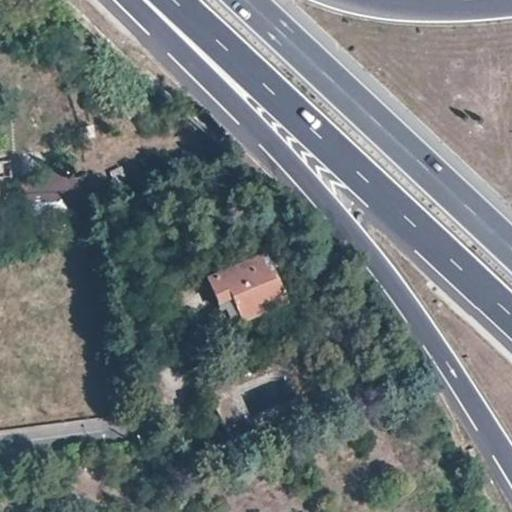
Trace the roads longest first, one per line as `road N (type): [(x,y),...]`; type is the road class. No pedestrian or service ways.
road 1 (trunk): [(133,0),(305,172),(372,252),(511,461)]
road 2 (trunk): [(163,0),(511,325)]
road 3 (trunk): [(511,251),(241,0)]
